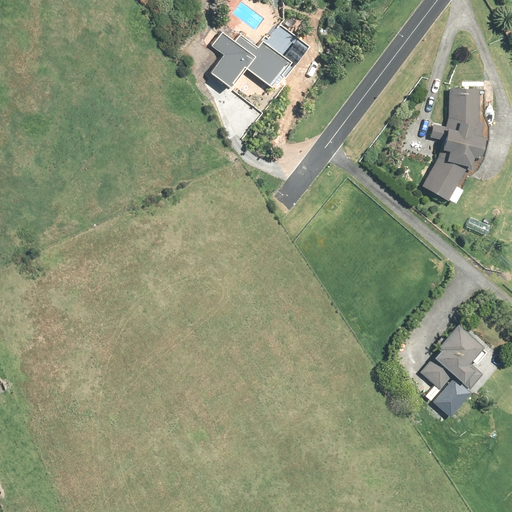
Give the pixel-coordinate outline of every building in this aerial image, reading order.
[(221,56),(208,73),(226,88),(242,67),(267,87),(270,84),(272,86),(281,75),(283,77),(307,48),(278,25),(266,39),(263,37),(254,49),(238,36),(232,43),(220,33),(209,46),(221,56)] [(436,156),(420,186),(444,201),(445,200),(452,204),(459,190),(452,187),(462,170),(468,171),(471,159),(473,159),(479,138),(476,138),(480,124),(475,122),(475,89),(446,89),(446,118),(444,126),(431,124),(428,137),(439,140),(436,156)] [(491,225),(470,216),(463,231),(484,241),(491,225)] [(485,349),(456,322),(435,345),(438,348),(431,355),(432,357),(418,373),(432,386),(423,394),(429,400),(451,377),(464,389),(479,374),(465,361),(469,357),(473,362),(485,349)] [(5,392),(0,394),(0,413),(12,408),(5,392)]
